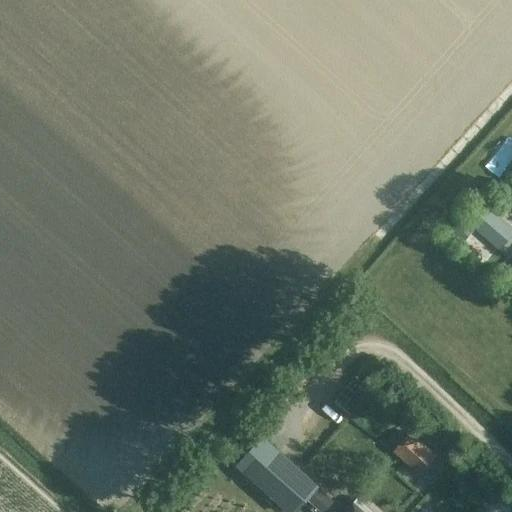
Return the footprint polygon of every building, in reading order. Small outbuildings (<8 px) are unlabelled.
[(498,250),(511,233),(511,227),(478,198),(461,217),(498,250)] [(349,415),(371,389),(355,375),(333,401),(349,415)] [(410,428),(393,447),(420,471),(437,452),(410,428)] [(290,511),(292,511),(316,486),(263,438),(239,465),(290,511)] [(308,497),(322,511),(335,498),(322,484),(308,497)] [(374,511),(357,497),(343,511),(374,511)]
